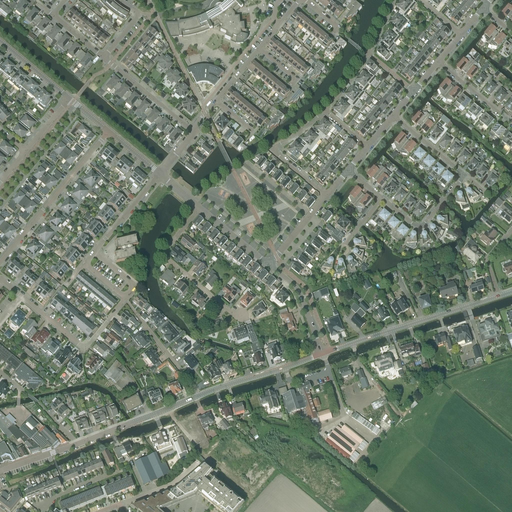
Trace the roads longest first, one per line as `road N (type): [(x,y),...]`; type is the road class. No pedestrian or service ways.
road 1 (tertiary): [(323,354),(499,296)]
road 2 (residential): [(0,261),(109,131)]
road 3 (residential): [(238,318),(164,254),(201,207)]
road 4 (residential): [(21,296),(86,350),(124,298)]
road 5 (residential): [(325,110),(273,151),(326,195)]
road 6 (residential): [(393,0),(368,56),(325,110)]
road 7 (tertiary): [(202,395),(323,354)]
road 8 (residential): [(202,395),(124,298)]
